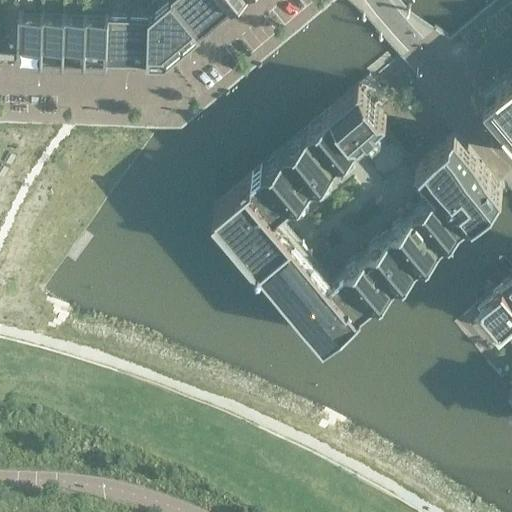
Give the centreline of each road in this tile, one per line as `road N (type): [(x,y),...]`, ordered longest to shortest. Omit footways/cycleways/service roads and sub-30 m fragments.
road 1 (trunk): [(300,511),(253,486),(118,437),(0,413)]
road 2 (trunk): [(0,447),(96,467),(216,511)]
